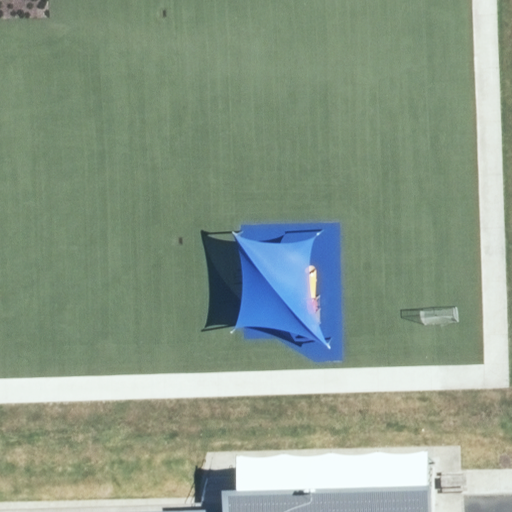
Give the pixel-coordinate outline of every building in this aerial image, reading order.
[(511,0),(328,0),(329,10),(511,4),(511,0)] [(0,134),(0,372),(1,373),(1,400),(22,399),(21,371),(81,369),(78,260),(110,259),(106,96),(11,98),(12,134),(0,134)] [(173,247),(170,322),(242,325),(245,250),(173,247)] [(493,262),(367,267),(371,370),(497,365),(493,262)] [(264,511),(476,511),(477,499),(264,501),(264,511)]
